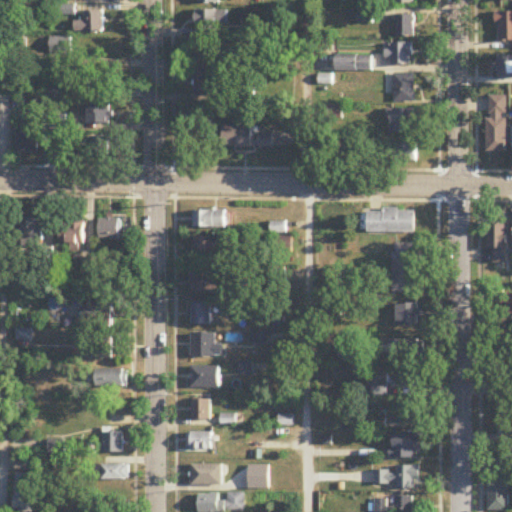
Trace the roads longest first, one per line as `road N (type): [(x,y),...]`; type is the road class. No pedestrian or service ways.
road 1 (residential): [(158,511),(153,0)]
road 2 (residential): [(461,511),(456,0)]
road 3 (residential): [(0,183),(511,186)]
